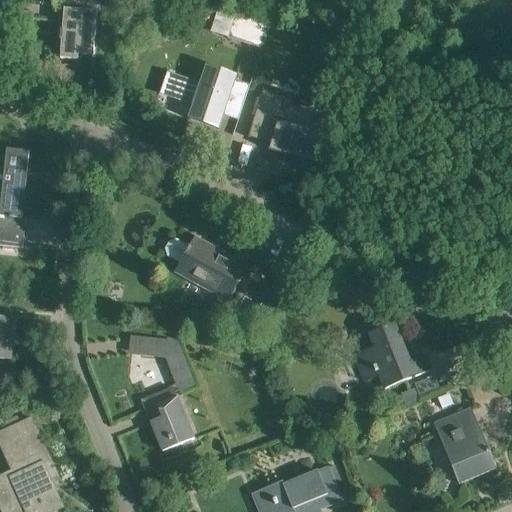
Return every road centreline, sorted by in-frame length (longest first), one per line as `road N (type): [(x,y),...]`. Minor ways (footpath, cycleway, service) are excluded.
road 1 (residential): [(125,511),(65,334),(87,131)]
road 2 (residential): [(330,244),(177,166),(87,131)]
road 3 (residential): [(330,244),(409,0)]
road 4 (residential): [(509,319),(330,244)]
